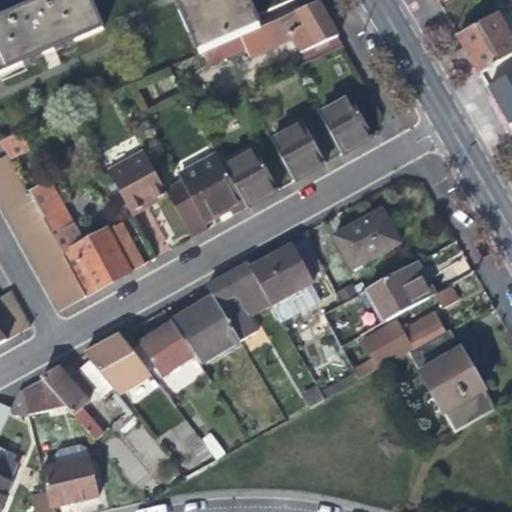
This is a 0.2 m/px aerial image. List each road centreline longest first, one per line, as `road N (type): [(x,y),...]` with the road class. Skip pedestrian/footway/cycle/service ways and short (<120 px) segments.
road 1 (residential): [(0,369),(441,123)]
road 2 (secondary): [(370,0),(441,123)]
road 3 (secondary): [(441,123),(511,246)]
